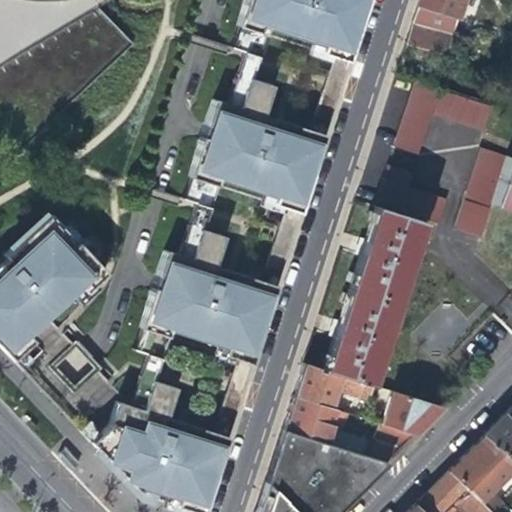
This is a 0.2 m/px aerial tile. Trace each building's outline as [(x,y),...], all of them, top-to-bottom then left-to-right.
[(362,10),(365,0),(243,0),(235,26),(262,34),(264,29),(321,48),(319,53),(332,58),(345,62),(358,22),(353,20),(357,8),(362,10)] [(418,0),(413,17),(404,46),(444,58),(451,36),(433,30),(439,14),(457,20),(463,0),(418,0)] [(357,8),(353,20),(358,22),(362,10),(357,8)] [(262,34),(235,26),(228,47),(241,51),(225,102),(236,105),(246,77),(249,77),(262,34)] [(332,58),(320,91),(334,97),(345,62),(332,58)] [(283,208),(297,212),(301,199),(310,173),(305,171),(309,159),(314,160),(322,135),(308,130),(260,114),(270,84),(249,77),(246,77),(236,105),(225,102),(212,97),(186,174),(213,184),(215,178),(272,197),(270,203),(283,208)] [(438,89),(413,81),(392,148),(416,155),(430,114),(483,131),(490,108),(437,91),(438,89)] [(334,97),(320,91),(313,116),(327,120),(334,97)] [(327,120),(313,116),(308,130),(322,135),(327,120)] [(511,209),(511,159),(479,149),(465,195),(491,203),(511,209)] [(314,160),(309,159),(305,171),(310,173),(311,168),(314,160)] [(410,174),(386,167),(374,205),(437,225),(445,202),(405,188),(410,174)] [(199,230),(213,184),(186,174),(179,196),(191,200),(176,255),(187,258),(196,229),(199,230)] [(491,203),(465,195),(457,223),(484,231),(491,203)] [(297,212),(283,208),(271,242),(286,247),(297,212)] [(337,319),(321,371),(342,378),(368,387),(408,259),(419,222),(373,208),(358,251),(337,319)] [(0,350),(10,361),(30,342),(26,337),(79,289),(83,293),(103,274),(74,243),(70,246),(62,237),(65,234),(47,214),(1,257),(5,261),(0,265),(0,350)] [(265,312),(273,285),(259,281),(211,266),(220,236),(199,230),(196,229),(187,258),(176,255),(163,251),(138,329),(165,338),(166,332),(223,349),(221,355),(234,359),(248,363),(256,341),(263,319),(258,317),(260,310),(265,312)] [(278,271),(286,247),(271,242),(264,267),(278,271)] [(278,271),(264,267),(259,281),(273,285),(278,271)] [(165,338),(138,329),(130,351),(143,355),(128,406),(138,410),(147,380),(151,381),(165,338)] [(90,415),(117,385),(70,343),(43,373),(90,415)] [(248,363),(234,359),(223,393),(237,398),(241,384),(248,363)] [(295,382),(290,398),(333,412),(342,378),(321,371),(300,366),(295,382)] [(99,433),(88,443),(134,491),(137,488),(161,496),(175,500),(173,506),(193,511),(200,511),(213,474),(208,472),(212,460),(217,462),(225,437),(210,432),(162,417),(171,388),(151,381),(147,380),(138,410),(128,406),(115,402),(107,425),(99,433)] [(237,398),(223,393),(215,418),(229,422),(234,409),(237,398)] [(388,393),(377,426),(410,437),(425,422),(431,407),(388,393)] [(333,412),(317,407),(290,398),(284,415),(279,431),(333,446),(386,462),(410,437),(377,426),(375,426),(370,442),(361,439),(360,442),(326,431),(333,412)] [(511,467),(511,404),(501,416),(480,437),(511,467)] [(438,409),(431,407),(425,422),(438,409)] [(229,422),(215,418),(210,432),(225,437),(229,422)] [(99,433),(88,423),(78,433),(88,443),(99,433)] [(38,440),(25,427),(19,432),(32,445),(38,440)] [(336,511),(353,495),(386,462),(333,446),(279,431),(267,467),(273,469),(267,488),(291,511),(336,511)] [(462,455),(446,472),(488,511),(494,511),(501,505),(487,492),(511,467),(480,437),(462,455)] [(217,462),(212,460),(208,472),(213,474),(216,465),(217,462)] [(273,469),(267,467),(262,482),(267,488),(273,469)] [(488,511),(446,472),(428,491),(411,507),(416,511),(488,511)] [(291,511),(267,488),(262,482),(252,511),(291,511)] [(137,488),(134,491),(137,495),(159,502),(161,496),(137,488)]
